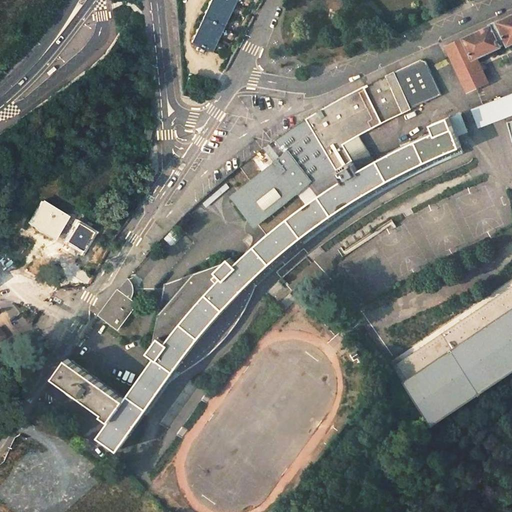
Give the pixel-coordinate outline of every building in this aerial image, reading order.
[(209,0),(190,42),(208,51),(232,0),(209,0)] [(511,14),(499,21),(508,40),(510,44),(511,43),(511,14)] [(499,21),(493,23),(502,43),(508,40),(499,21)] [(466,36),(465,37),(475,58),(476,57),(503,45),(502,43),(493,23),(492,24),(466,36)] [(466,36),(445,45),(450,56),(464,84),(485,74),(476,57),(475,58),(465,37),(466,36)] [(306,119),(338,173),(339,172),(354,163),(359,170),(374,162),(358,136),(359,135),(383,122),(385,121),(387,121),(388,119),(411,109),(411,108),(441,95),(428,66),(426,61),(421,59),(394,72),(386,75),(364,86),(339,99),(324,108),(306,119)] [(511,110),(511,92),(471,107),(476,122),(511,110)] [(294,244),(307,233),(310,231),(326,219),(349,204),(351,203),(361,196),(398,175),(415,166),(434,158),(461,146),(449,116),(432,124),(435,132),(415,141),(397,149),(374,162),(359,170),(354,163),(339,172),(338,173),(343,180),(329,189),(312,201),(307,204),(302,208),(287,219),(278,226),(268,234),(264,238),(236,263),(230,257),(217,270),(223,277),(202,300),(193,310),(167,341),(160,336),(149,351),(156,357),(126,399),(112,419),(101,435),(120,449),(175,370),(181,363),(184,359),(203,334),(216,319),(231,302),(244,289),(253,280),(255,278),(256,277),(257,277),(267,267),(283,253),(294,244)] [(287,219),(302,208),(307,204),(312,201),(329,189),(343,180),(338,173),(306,119),(300,122),(284,133),(264,147),(238,167),(250,181),(235,192),(249,210),(268,234),(278,226),(287,219)] [(150,140),(152,130),(145,129),(143,139),(150,140)] [(41,200),(27,222),(35,227),(52,238),(58,228),(62,221),(66,216),(41,200)] [(202,300),(223,277),(217,270),(208,271),(204,271),(202,272),(200,272),(198,273),(197,273),(196,273),(193,274),(191,275),(189,275),(180,279),(164,298),(164,299),(161,309),(160,317),(160,326),(160,336),(167,341),(193,310),(202,300)] [(118,289),(99,314),(108,321),(118,329),(137,304),(131,298),(132,296),(133,295),(133,292),(129,291),(129,287),(128,285),(127,283),(125,281),(118,289)] [(511,286),(399,363),(408,378),(511,308),(511,286)] [(511,308),(408,378),(404,381),(433,425),(511,371),(511,308)] [(69,358),(55,376),(67,384),(81,394),(106,411),(104,413),(112,419),(126,399),(96,377),(84,369),(69,358)] [(21,434),(11,457),(43,471),(53,448),(21,434)]
